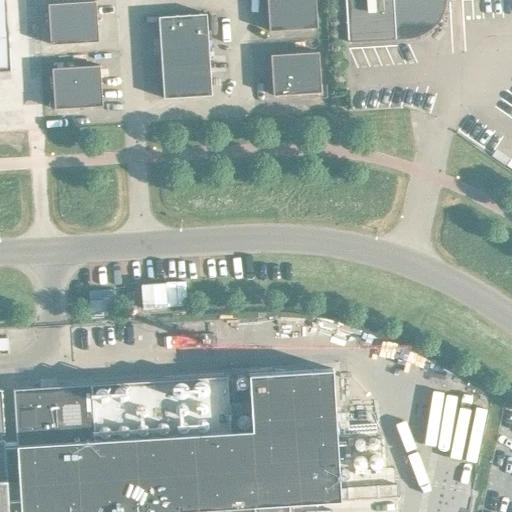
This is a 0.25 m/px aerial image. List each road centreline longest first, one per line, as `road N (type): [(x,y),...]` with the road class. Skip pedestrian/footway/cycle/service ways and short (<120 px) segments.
road 1 (tertiary): [(0,246),(280,228),(395,246),(511,313)]
road 2 (unknown): [(0,352),(318,346),(378,381),(397,418),(411,511)]
